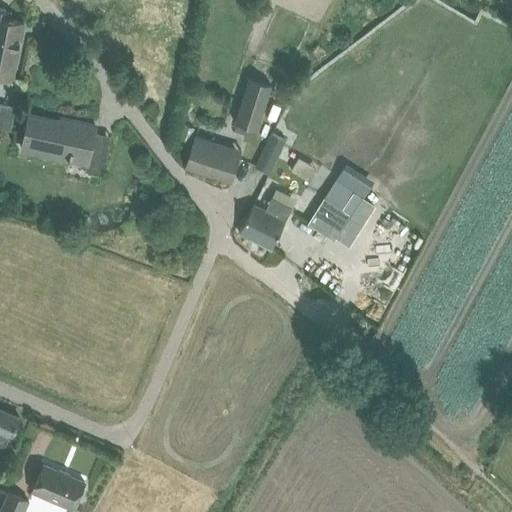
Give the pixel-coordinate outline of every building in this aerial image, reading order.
[(0,78),(11,80),(23,22),(8,18),(9,11),(0,8),(0,78)] [(249,77),(234,123),(238,124),(235,131),(255,137),(272,85),(249,77)] [(0,127),(10,129),(15,106),(0,102),(0,127)] [(30,115),(25,134),(22,151),(86,165),(85,170),(102,174),(109,143),(92,140),(95,125),(79,121),(78,125),(30,115)] [(286,139),(272,132),(256,165),(269,172),(286,139)] [(230,182),(239,155),(240,150),(210,140),(196,135),(186,168),(230,182)] [(307,181),(316,165),(297,155),(288,171),(307,181)] [(343,168),(338,176),(336,179),(364,196),(365,194),(371,185),(343,168)] [(324,197),(309,221),(316,226),(327,232),(335,238),(361,196),(353,191),(342,208),(338,206),(324,197)] [(272,197),(265,210),(253,204),(239,232),(271,249),(286,221),(292,208),(272,197)] [(0,408),(0,445),(5,447),(9,437),(11,438),(20,417),(0,408)] [(193,415),(186,426),(207,438),(213,427),(193,415)] [(44,464),(36,482),(31,492),(73,510),(77,500),(85,482),(44,464)] [(0,511),(23,511),(28,501),(9,493),(0,511)]
